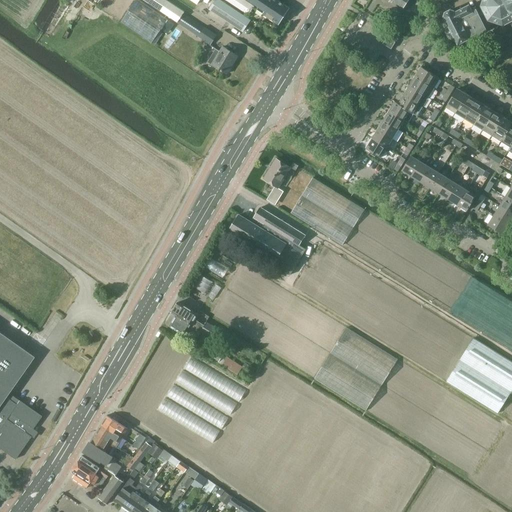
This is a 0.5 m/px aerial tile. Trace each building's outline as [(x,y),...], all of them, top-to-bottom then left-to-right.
[(152,43),(168,20),(138,0),(135,0),(121,22),(152,43)] [(143,0),(178,22),(185,11),(167,0),(143,0)] [(218,0),(211,11),(218,15),(242,32),(250,20),(220,0),(218,0)] [(244,0),(226,0),(249,15),(254,7),(244,0)] [(246,0),(264,11),(262,14),(278,25),(289,9),(275,0),(246,0)] [(388,0),(402,9),(408,0),(388,0)] [(511,0),(481,0),(479,4),(483,10),(476,13),(483,28),(494,23),(498,25),(501,23),(504,24),(507,22),(508,25),(511,22),(511,0)] [(467,37),(483,28),(476,13),(473,8),(470,10),(466,2),(452,10),(448,7),(442,11),(441,15),(446,24),(443,29),(446,34),(452,35),(456,43),(466,39),(467,37)] [(178,22),(178,23),(211,44),(217,35),(184,13),(178,22)] [(383,45),(391,50),(395,43),(387,38),(383,45)] [(216,49),(207,62),(227,74),(238,56),(223,47),(220,52),(216,49)] [(434,88),(440,79),(421,67),(415,76),(430,86),(434,88)] [(410,86),(424,95),(425,95),(430,86),(415,76),(410,86)] [(445,95),(448,97),(452,92),(455,87),(451,85),(445,95)] [(424,95),(410,86),(404,95),(423,107),(429,97),(425,95),(424,95)] [(455,112),(467,94),(457,89),(446,107),(455,112)] [(467,94),(455,112),(465,118),(476,100),(467,94)] [(413,114),(414,114),(417,116),(423,107),(404,95),(398,104),(410,111),(410,112),(413,114)] [(476,100),(465,118),(474,124),(485,106),(476,100)] [(413,114),(410,112),(410,111),(398,104),(395,102),(389,111),(404,121),(408,123),(414,114),(413,114)] [(485,106),(474,124),(483,129),(494,111),(485,106)] [(389,111),(383,121),(398,130),(404,121),(389,111)] [(494,111),(483,129),(492,135),(503,117),(494,111)] [(511,122),(503,117),(492,135),(501,141),(503,137),(504,138),(511,126),(511,127),(511,125),(511,122)] [(418,129),(423,132),(428,123),(424,120),(418,129)] [(383,121),(378,130),(393,139),(398,130),(383,121)] [(503,137),(501,141),(511,147),(511,144),(511,127),(511,126),(504,138),(503,137)] [(378,130),(372,139),(387,148),(393,139),(378,130)] [(387,152),(386,151),(387,148),(372,139),(366,149),(381,158),(382,157),(384,158),(386,157),(388,155),(387,152)] [(493,154),(491,158),(500,164),(503,160),(493,154)] [(412,176),(421,162),(411,156),(402,171),(412,176)] [(264,179),(276,187),(268,200),(275,205),(284,191),(278,188),(291,168),(276,159),(264,179)] [(503,160),(500,164),(509,169),(511,165),(503,160)] [(421,162),(412,176),(421,182),(430,167),(421,162)] [(430,167),(421,182),(430,188),(439,173),(430,167)] [(484,175),(488,178),(491,173),(481,167),(477,173),(483,177),(484,175)] [(439,173),(430,188),(439,193),(448,179),(439,173)] [(448,179),(439,193),(448,199),(457,184),(448,179)] [(457,184),(448,199),(457,205),(467,190),(457,184)] [(469,186),(467,190),(457,205),(467,211),(479,192),(469,186)] [(500,206),(511,213),(511,200),(505,196),(500,206)] [(494,215),(509,224),(511,218),(511,213),(500,206),(494,215)] [(257,220),(255,224),(237,214),(227,231),(273,259),(270,264),(288,275),(304,249),(297,245),(304,235),(260,207),(253,217),(257,220)] [(509,224),(494,215),(488,224),(503,233),(509,224)] [(347,314),(372,275),(322,243),(307,266),(320,275),(321,273),(319,272),(321,269),(326,272),(328,269),(330,270),(333,264),(338,267),(340,264),(358,275),(348,291),(350,293),(347,297),(349,299),(346,303),(344,302),(342,305),(346,307),(343,312),(347,314)] [(217,251),(230,257),(233,252),(220,246),(217,251)] [(222,277),(229,267),(211,256),(205,265),(222,277)] [(194,286),(215,298),(222,285),(201,274),(194,286)] [(179,301),(172,311),(200,330),(204,325),(194,319),(197,314),(179,301)] [(198,335),(201,331),(200,330),(172,311),(165,321),(184,334),(188,329),(198,335)] [(207,321),(205,324),(204,325),(200,330),(201,331),(217,342),(223,333),(207,321)] [(0,432),(0,448),(15,459),(31,436),(29,434),(41,416),(19,400),(16,404),(5,396),(34,356),(0,332),(0,432)] [(243,366),(224,354),(225,353),(208,342),(202,351),(238,374),(240,371),(250,377),(255,369),(245,363),(243,366)] [(446,389),(416,442),(470,472),(500,419),(446,389)] [(107,416),(101,425),(114,433),(122,438),(125,434),(128,429),(108,416),(107,416)] [(101,425),(96,434),(110,443),(115,446),(117,447),(122,438),(114,433),(101,425)] [(133,443),(139,447),(146,436),(140,432),(133,443)] [(96,434),(90,443),(110,455),(112,450),(115,446),(110,443),(96,434)] [(150,438),(140,450),(145,453),(153,442),(154,443),(156,442),(150,438)] [(148,452),(157,458),(158,459),(160,455),(159,455),(163,449),(154,444),(154,443),(153,442),(145,453),(146,454),(148,452)] [(85,451),(100,461),(101,462),(105,465),(106,463),(108,464),(105,468),(111,472),(115,475),(116,476),(118,472),(123,475),(126,470),(121,467),(121,466),(115,463),(117,459),(110,455),(90,443),(85,451)] [(164,450),(163,449),(159,455),(160,455),(169,461),(173,455),(164,449),(164,450)] [(140,450),(134,457),(141,461),(146,454),(145,453),(140,450)] [(129,455),(124,463),(134,470),(141,461),(134,457),(134,458),(129,455)] [(169,461),(176,466),(180,460),(173,455),(169,461)] [(91,482),(94,484),(97,486),(101,481),(104,482),(107,479),(111,472),(105,468),(102,466),(100,468),(82,456),(71,472),(75,475),(73,478),(87,488),(91,482)] [(180,461),(180,460),(176,466),(174,470),(172,473),(175,476),(182,467),(186,470),(187,471),(190,467),(181,460),(180,461)] [(199,473),(190,467),(187,471),(186,470),(185,472),(196,479),(199,473)] [(141,482),(145,485),(150,477),(146,474),(141,482)] [(99,497),(108,504),(124,482),(116,476),(115,475),(99,497)] [(187,475),(182,484),(189,488),(194,479),(187,475)] [(136,487),(132,484),(134,481),(130,478),(114,500),(122,505),(136,487)] [(205,484),(212,489),(215,484),(208,479),(205,484)] [(149,488),(154,491),(159,483),(155,480),(149,488)] [(99,490),(104,482),(101,481),(97,486),(96,488),(99,490)] [(122,505),(130,511),(144,493),(140,491),(142,487),(138,484),(136,487),(122,505)] [(212,489),(220,495),(224,490),(215,484),(212,489)] [(144,493),(130,511),(131,511),(142,511),(152,499),(148,496),(151,493),(146,490),(144,493)] [(232,496),(224,490),(220,495),(218,498),(226,504),(232,496)] [(155,511),(159,507),(160,506),(156,503),(159,499),(154,495),(152,499),(142,511),(155,511)] [(243,503),(232,496),(226,504),(229,506),(231,503),(239,509),(243,503)] [(240,509),(244,511),(249,511),(252,509),(244,503),(243,504),(243,503),(239,509),(240,509)]
